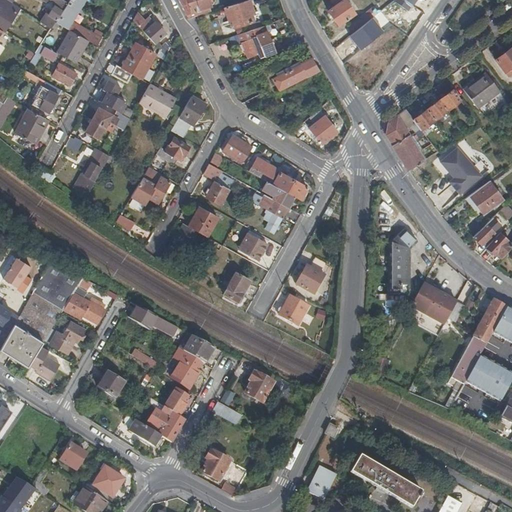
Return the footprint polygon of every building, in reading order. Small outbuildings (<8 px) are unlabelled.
[(7,0),(0,0),(0,30),(3,32),(19,8),(13,3),(7,0)] [(63,1),(62,0),(50,0),(51,1),(53,7),(49,15),(46,14),(41,23),(51,29),(55,23),(67,3),(63,1)] [(69,0),(67,3),(55,23),(69,30),(85,39),(86,40),(91,32),(70,21),(67,19),(77,4),(80,6),(83,0),(69,0)] [(179,0),(189,19),(197,16),(211,12),(210,7),(211,7),(209,0),(179,0)] [(247,0),(237,3),(244,25),(253,22),(250,15),(253,14),(248,0),(247,0)] [(344,0),(332,0),(336,6),(328,11),(338,26),(355,14),(344,0)] [(423,15),(433,0),(413,0),(409,6),(423,15)] [(237,3),(225,7),(229,22),(232,21),(235,28),(244,25),(237,3)] [(70,21),(80,6),(77,4),(67,19),(70,21)] [(348,26),(353,33),(377,14),(372,7),(348,26)] [(166,57),(171,47),(167,45),(165,48),(161,43),(160,44),(158,41),(166,34),(156,22),(150,27),(137,14),(134,20),(160,50),(166,57)] [(246,33),(238,35),(248,59),(259,54),(261,58),(275,52),(264,26),(246,33)] [(57,53),(74,61),(85,39),(69,30),(57,53)] [(128,57),(148,68),(155,55),(136,44),(128,57)] [(53,61),(57,54),(56,54),(41,45),(36,54),(29,64),(34,67),(41,54),(53,61)] [(511,47),(496,60),(509,77),(511,74),(511,47)] [(160,50),(156,59),(162,62),(166,57),(160,50)] [(142,80),(148,68),(128,57),(122,69),(119,68),(114,76),(127,83),(132,75),(142,80)] [(272,79),(279,92),(318,71),(311,59),(272,79)] [(59,64),(53,76),(71,86),(77,74),(59,64)] [(49,113),(61,90),(25,71),(22,75),(43,87),(33,105),(49,113)] [(500,91),(486,73),(464,90),(478,108),(500,91)] [(180,93),(154,78),(150,85),(143,97),(169,112),(180,93)] [(102,103),(119,113),(125,102),(115,97),(120,88),(108,81),(103,91),(107,93),(102,103)] [(439,100),(447,110),(461,100),(453,90),(439,100)] [(103,91),(97,101),(102,103),(107,93),(103,91)] [(171,131),(181,137),(189,123),(193,125),(205,104),(192,96),(171,131)] [(3,104),(0,109),(0,122),(14,101),(7,98),(3,104)] [(434,119),(434,120),(447,110),(439,100),(426,109),(434,119)] [(98,109),(85,132),(98,139),(104,128),(111,132),(118,120),(108,114),(108,115),(98,109)] [(319,109),(309,118),(314,125),(309,129),(322,145),(338,133),(319,109)] [(386,135),(392,145),(408,136),(410,136),(406,130),(415,123),(413,119),(405,109),(389,121),(386,135)] [(420,130),(434,120),(434,119),(426,109),(413,119),(415,123),(420,130)] [(43,129),(48,120),(30,110),(25,119),(23,118),(15,134),(32,143),(41,128),(43,129)] [(124,116),(130,119),(133,114),(127,111),(124,116)] [(34,145),(43,129),(41,128),(32,143),(34,145)] [(91,138),(80,131),(77,138),(88,144),(91,138)] [(232,136),(222,152),(242,163),(252,148),(232,136)] [(392,145),(401,159),(416,150),(410,140),(408,136),(392,145)] [(160,148),(155,156),(173,167),(178,159),(181,161),(189,148),(175,138),(166,152),(160,148)] [(455,146),(473,166),(480,159),(461,140),(455,146)] [(480,177),(454,148),(438,163),(453,179),(456,182),(451,186),(459,196),(480,177)] [(74,187),(87,196),(89,193),(95,181),(93,180),(100,167),(102,169),(105,164),(109,156),(96,149),(89,161),(91,162),(84,175),(82,174),(74,187)] [(401,159),(408,170),(423,160),(418,152),(416,150),(401,159)] [(112,151),(109,156),(105,164),(112,168),(119,155),(112,151)] [(217,155),(214,153),(209,162),(212,164),(217,155)] [(269,184),(277,170),(257,158),(249,173),(267,182),(269,184)] [(208,164),(202,174),(214,181),(219,173),(217,172),(218,169),(208,164)] [(161,177),(162,175),(149,167),(131,197),(145,205),(149,198),(158,204),(170,182),(161,177)] [(42,172),(51,180),(54,174),(50,172),(44,168),(42,172)] [(294,197),(300,201),(308,188),(280,173),(273,186),(294,197)] [(220,205),(228,189),(214,181),(205,197),(220,205)] [(489,181),(468,196),(483,215),(503,200),(489,181)] [(272,199),(288,208),(294,197),(273,186),(269,184),(267,182),(263,190),(270,194),(272,194),(274,195),(272,199)] [(267,211),(282,219),(288,208),(272,199),(259,192),(253,203),(260,206),(267,211)] [(199,208),(188,227),(200,234),(207,238),(218,218),(199,208)] [(273,234),(282,219),(267,211),(266,212),(267,214),(264,219),(270,223),(266,230),(273,234)] [(121,213),(115,224),(130,233),(136,222),(121,213)] [(492,218),(473,237),(480,245),(493,234),(492,232),(499,226),(492,218)] [(202,241),(207,244),(210,239),(207,238),(200,234),(183,225),(175,239),(192,249),(199,237),(203,239),(202,241)] [(390,242),(390,293),(409,294),(408,249),(416,242),(404,229),(390,242)] [(246,233),(238,249),(245,253),(253,237),(246,233)] [(499,234),(486,248),(494,255),(496,253),(501,257),(511,245),(499,234)] [(267,245),(253,237),(245,253),(258,261),(267,245)] [(31,268),(18,259),(4,280),(17,289),(25,276),(31,268)] [(328,268),(329,267),(315,259),(310,268),(306,266),(296,285),(314,295),(328,268)] [(83,278),(51,260),(43,275),(19,317),(16,322),(0,351),(0,352),(27,370),(28,368),(41,347),(62,312),(64,310),(73,295),(83,278)] [(25,293),(32,280),(25,276),(17,289),(25,293)] [(231,283),(245,291),(250,283),(235,276),(231,283)] [(238,304),(245,291),(231,283),(224,296),(238,304)] [(404,318),(439,335),(447,319),(456,304),(458,300),(423,283),(404,318)] [(90,305),(73,295),(64,310),(81,320),(83,317),(90,305)] [(308,307),(289,297),(278,316),(297,326),(308,307)] [(486,344),(491,333),(506,307),(494,300),(474,338),(486,344)] [(0,312),(16,322),(19,317),(0,304),(0,312)] [(90,305),(83,317),(96,325),(104,311),(90,304),(90,305)] [(456,304),(447,319),(455,324),(464,308),(456,304)] [(130,314),(128,318),(148,330),(155,318),(137,307),(132,316),(130,314)] [(511,310),(506,307),(491,333),(511,344),(511,310)] [(63,336),(57,332),(50,345),(67,355),(75,342),(78,344),(86,331),(71,322),(63,336)] [(183,352),(191,338),(187,336),(179,349),(183,352)] [(191,338),(213,350),(214,349),(192,337),(191,338)] [(204,365),(213,350),(191,338),(183,352),(199,362),(202,364),(204,365)] [(448,384),(460,390),(465,383),(479,357),(486,344),(474,338),(448,384)] [(139,345),(135,351),(147,358),(151,361),(155,355),(139,345)] [(42,347),(41,347),(28,368),(36,373),(35,375),(50,383),(60,367),(45,358),(49,351),(42,347)] [(171,378),(189,390),(200,373),(197,372),(194,370),(199,362),(183,352),(179,349),(174,357),(181,362),(171,378)] [(135,351),(132,356),(157,372),(165,361),(155,355),(151,361),(147,358),(135,351)] [(465,383),(500,402),(511,380),(511,374),(479,357),(465,383)] [(382,358),(377,378),(383,380),(389,359),(383,358),(382,358)] [(276,377),(256,366),(253,372),(273,383),(276,377)] [(126,383),(108,372),(99,388),(116,399),(126,383)] [(273,383),(253,372),(248,381),(251,383),(244,394),(262,404),(273,383)] [(133,388),(142,393),(144,390),(135,384),(133,388)] [(164,407),(180,416),(185,406),(187,407),(192,399),(175,389),(164,407)] [(154,401),(149,397),(145,404),(155,411),(159,404),(154,401)] [(511,439),(511,442),(511,401),(501,418),(511,423),(511,439)] [(240,415),(217,403),(214,409),(224,415),(223,417),(236,424),(240,415)] [(171,443),(185,420),(180,416),(164,407),(159,404),(155,411),(149,420),(143,417),(139,417),(137,421),(143,426),(146,421),(163,432),(161,436),(171,443)] [(0,432),(13,412),(2,406),(0,409),(0,408),(0,432)] [(495,411),(490,420),(494,422),(499,413),(495,411)] [(155,447),(161,436),(143,426),(137,421),(136,421),(130,431),(155,447)] [(325,433),(334,438),(338,429),(329,425),(325,433)] [(87,453),(72,443),(61,459),(77,469),(87,453)] [(229,462),(210,451),(205,460),(207,461),(201,472),(218,482),(229,462)] [(34,477),(45,460),(39,455),(31,467),(30,466),(26,472),(34,477)] [(421,492),(360,456),(350,472),(412,509),(418,498),(419,499),(422,495),(420,494),(421,492)] [(94,493),(106,500),(109,495),(113,497),(125,479),(106,467),(94,485),(98,488),(94,493)] [(336,475),(320,467),(307,492),(324,501),(336,475)] [(31,487),(45,496),(49,489),(40,483),(48,472),(43,468),(31,487)] [(14,477),(30,487),(33,482),(18,472),(14,477)] [(237,490),(225,482),(221,489),(234,496),(237,490)] [(84,511),(101,511),(108,502),(106,500),(94,493),(85,488),(74,505),(84,511)] [(456,511),(460,504),(447,497),(438,511),(456,511)]
